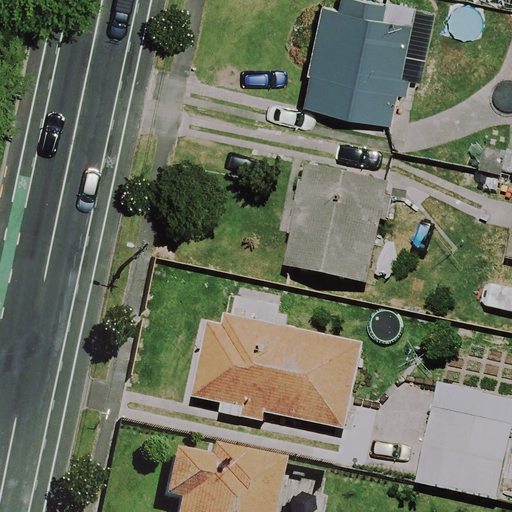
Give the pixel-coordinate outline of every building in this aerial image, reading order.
[(412,8),(385,4),(382,24),(322,13),(305,109),(391,124),(412,8)] [(391,188),(309,172),(290,269),(372,285),(391,188)] [(236,307),(233,321),(211,317),(195,405),(350,433),(366,345),(281,330),(284,315),(236,307)] [(511,448),(511,400),(444,385),(420,485),(499,503),(511,448)] [(207,452),(204,465),(171,458),(161,503),(175,506),(173,511),(268,511),(279,468),(207,452)]
